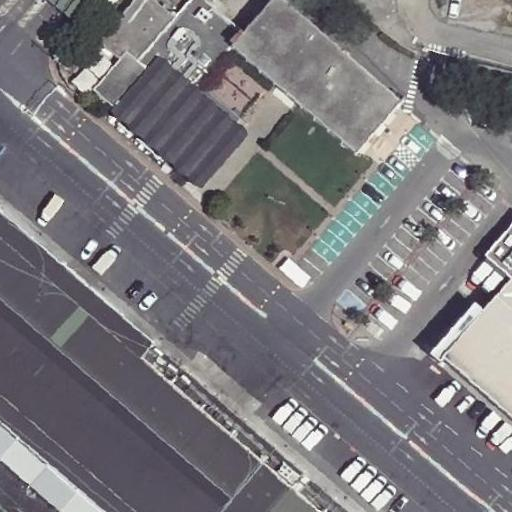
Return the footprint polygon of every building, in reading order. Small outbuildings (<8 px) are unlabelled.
[(41,0),(73,27),(89,8),(96,0),(41,0)] [(96,0),(89,8),(98,15),(104,17),(120,0),(96,0)] [(195,87),(232,48),(356,155),(400,104),(279,0),(274,0),(243,35),(203,0),(190,0),(175,19),(135,64),(124,55),(119,60),(92,91),(114,110),(111,113),(201,190),(247,136),(195,87)] [(135,64),(175,19),(153,0),(134,0),(98,42),(119,60),(124,55),(135,64)] [(152,351),(0,220),(0,461),(59,511),(305,511),(138,367),(152,351)] [(511,280),(442,362),(511,421),(511,280)]
